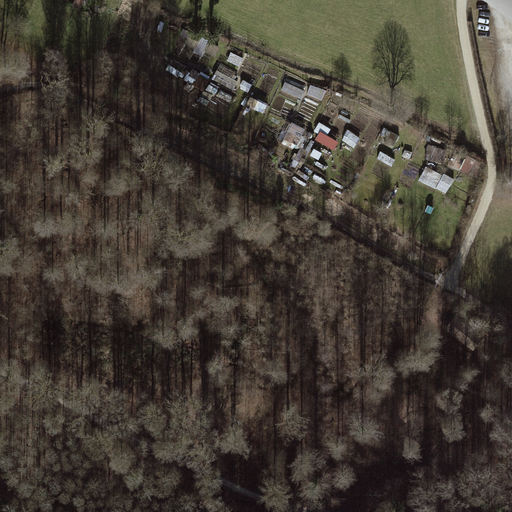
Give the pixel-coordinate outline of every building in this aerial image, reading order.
[(221,66),(215,78),(236,89),(242,78),(221,66)] [(195,91),(208,90),(207,75),(194,75),(195,91)] [(241,87),(249,92),(254,85),(246,80),(241,87)] [(305,98),(308,89),(287,82),(283,91),(305,98)] [(310,96),(325,99),(327,90),(312,87),(310,96)] [(266,112),(269,103),(252,98),(249,106),(266,112)] [(321,121),(316,130),(321,133),(317,139),(336,150),(341,141),(330,134),(333,128),(321,121)] [(351,130),(344,140),(355,147),(362,137),(351,130)] [(432,148),(430,160),(444,162),(446,149),(432,148)] [(379,159),(394,165),(397,157),(382,151),(379,159)] [(449,194),(455,178),(427,166),(420,181),(449,194)] [(454,316),(447,329),(478,344),(485,331),(454,316)]
